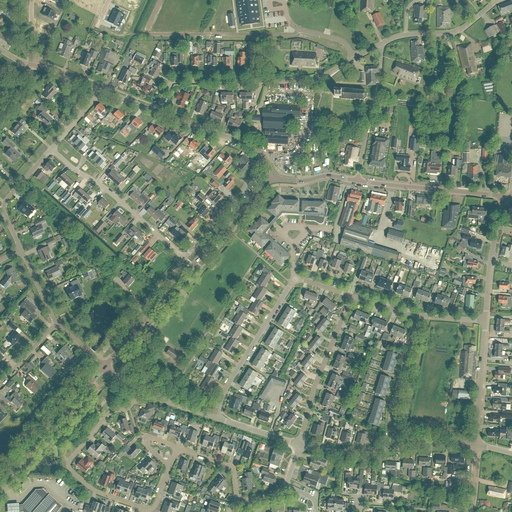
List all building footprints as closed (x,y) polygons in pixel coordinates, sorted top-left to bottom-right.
[(190,6),(190,4),(187,3),(180,0),(176,0),(174,5),(184,9),(186,5),(190,6)] [(236,0),(240,20),(240,19),(241,26),(260,23),(259,17),(260,17),(257,0),(236,0)] [(373,13),(373,0),(361,0),(361,12),(373,13)] [(510,13),(511,11),(511,0),(510,0),(511,1),(498,7),(501,14),(508,12),(509,12),(510,13)] [(187,13),(187,11),(184,9),(174,5),(171,12),(181,16),(183,11),(187,13)] [(415,15),(414,24),(421,24),(422,19),(425,19),(426,6),(414,6),(413,15),(415,15)] [(450,23),(450,7),(437,7),(437,28),(446,29),(446,28),(446,23),(450,23)] [(43,12),(41,15),(53,20),(56,13),(47,9),(45,13),(43,12)] [(114,10),(112,15),(121,18),(123,20),(125,20),(127,16),(114,10)] [(183,20),(184,18),(181,16),(171,12),(168,18),(178,23),(180,18),(183,20)] [(76,22),(78,17),(71,13),(68,18),(76,22)] [(374,15),(380,27),(385,25),(380,13),(374,15)] [(112,15),(110,18),(122,23),(123,20),(121,18),(112,15)] [(110,18),(109,22),(120,27),(122,23),(110,18)] [(502,22),(497,24),(500,30),(503,36),(508,33),(502,22)] [(489,38),(497,34),(499,33),(495,25),(485,31),(489,38)] [(8,50),(11,44),(8,42),(9,40),(0,33),(0,44),(1,46),(2,44),(4,46),(4,47),(8,50)] [(58,53),(61,54),(60,56),(67,59),(71,48),(70,47),(72,42),(66,40),(62,50),(60,49),(59,50),(58,52),(58,53)] [(412,62),(419,62),(419,60),(422,60),(422,61),(424,61),(422,47),(419,47),(418,42),(411,42),(412,48),(410,48),(412,62)] [(484,53),(492,50),(489,42),(481,45),(484,53)] [(478,74),(471,43),(458,46),(463,69),(467,68),(469,75),(478,74)] [(221,54),(225,54),(225,55),(234,55),(234,49),(234,46),(231,46),(231,49),(225,49),(225,50),(221,50),(221,54)] [(95,59),(98,53),(92,51),(90,55),(84,52),(82,56),(83,57),(80,64),(87,67),(91,58),(95,59)] [(106,74),(110,64),(107,63),(108,60),(107,59),(110,54),(103,52),(99,62),(101,63),(98,71),(106,74)] [(183,63),(183,52),(178,52),(178,54),(172,54),(172,58),(171,58),(171,66),(178,66),(178,63),(183,63)] [(316,67),(316,54),(308,54),(308,53),(292,52),(291,56),(293,57),(293,61),(291,61),(291,66),(298,66),(316,67)] [(137,53),(133,60),(142,64),(146,57),(137,53)] [(192,56),(192,66),(198,66),(198,62),(202,62),(202,56),(198,56),(192,56)] [(208,63),(208,66),(211,66),(217,66),(217,58),(214,58),(214,56),(208,56),(208,63)] [(230,66),(230,58),(222,58),(222,62),(224,62),(224,66),(230,66)] [(149,66),(152,68),(160,72),(164,66),(158,62),(154,60),(153,63),(151,62),(149,66)] [(405,66),(396,63),(393,71),(399,73),(398,76),(415,82),(419,71),(405,65),(405,66)] [(135,75),(137,70),(130,67),(128,71),(124,69),(121,74),(122,75),(119,81),(126,85),(132,73),(135,75)] [(367,86),(376,85),(376,83),(377,83),(376,73),(379,73),(378,67),(366,67),(367,86)] [(156,79),(160,72),(152,68),(151,71),(152,72),(150,75),(156,79)] [(139,83),(137,86),(137,87),(143,89),(143,91),(150,94),(152,88),(145,85),(146,83),(149,84),(151,80),(144,75),(141,80),(142,80),(140,83),(139,82),(139,83)] [(48,102),(56,93),(54,91),(56,89),(50,84),(44,90),(46,92),(42,96),(48,102)] [(342,90),(342,91),(335,91),(335,97),(341,97),(341,99),(340,99),(341,100),(341,99),(345,100),(345,101),(346,101),(346,100),(350,100),(350,101),(351,101),(351,100),(354,100),(354,101),(355,101),(355,100),(359,100),(359,101),(360,102),(360,100),(363,101),(364,102),(364,101),(364,100),(366,98),(367,99),(368,98),(367,98),(367,95),(368,94),(366,94),(365,92),(366,91),(365,90),(364,91),(361,91),(361,90),(360,90),(360,91),(356,91),(356,89),(355,89),(355,90),(352,90),(352,89),(350,89),(350,90),(347,90),(347,89),(346,89),(342,89),(342,88),(341,89),(342,90)] [(189,95),(182,92),(181,94),(177,93),(175,98),(180,100),(178,105),(183,108),(186,101),(187,101),(189,95)] [(203,115),(208,104),(205,102),(206,100),(202,98),(199,105),(198,104),(197,108),(198,109),(196,113),(203,115)] [(98,112),(101,115),(104,118),(104,117),(106,115),(103,113),(106,109),(100,104),(95,109),(93,112),(96,115),(98,112)] [(46,125),(52,119),(45,113),(47,111),(41,105),(37,109),(41,113),(37,117),(46,125)] [(267,137),(267,144),(285,145),(286,138),(291,138),(292,132),(290,132),(290,128),(289,128),(289,117),(300,118),(301,107),(272,105),(272,110),(263,109),(262,117),(253,116),(253,121),(264,121),(263,129),(265,129),(264,137),(267,137)] [(218,115),(220,108),(218,107),(217,110),(216,109),(215,113),(212,112),(210,118),(216,120),(218,115)] [(124,117),(118,111),(114,116),(111,113),(105,118),(111,124),(116,119),(119,122),(124,117)] [(238,115),(233,127),(239,130),(242,120),(239,119),(240,116),(242,117),(244,113),(240,112),(238,115)] [(89,114),(86,117),(90,121),(91,121),(96,125),(98,123),(93,118),(89,114)] [(230,119),(228,125),(233,127),(238,115),(236,114),(234,118),(232,117),(231,120),(230,119)] [(23,127),(26,124),(20,118),(17,122),(19,123),(11,132),(18,138),(25,129),(23,127)] [(137,129),(142,124),(136,119),(131,124),(137,129)] [(120,130),(123,133),(126,136),(129,133),(126,130),(129,127),(125,123),(120,130)] [(153,133),(154,132),(156,134),(155,135),(154,136),(157,139),(158,137),(159,137),(164,132),(162,130),(161,130),(158,127),(157,129),(153,125),(150,128),(149,129),(153,133)] [(176,145),(177,144),(182,139),(180,137),(179,137),(176,134),(174,136),(170,132),(168,135),(165,138),(169,142),(170,141),(176,145)] [(142,133),(136,139),(140,142),(145,136),(142,133)] [(70,140),(77,146),(80,143),(83,139),(79,135),(76,137),(74,135),(70,140)] [(373,137),(372,146),(371,156),(370,156),(370,157),(370,158),(369,166),(383,168),(385,159),(383,159),(385,148),(387,149),(388,140),(373,137)] [(14,162),(20,155),(12,148),(15,145),(10,142),(6,138),(3,142),(7,146),(9,148),(5,154),(14,162)] [(192,143),(187,138),(183,143),(186,146),(187,144),(189,146),(195,151),(199,146),(197,143),(197,144),(194,142),(192,143)] [(80,143),(77,146),(84,152),(88,148),(86,145),(88,143),(83,139),(80,143)] [(153,152),(161,159),(165,154),(156,146),(152,151),(153,152)] [(356,162),(359,149),(347,146),(345,160),(346,160),(345,165),(352,167),(353,161),(356,162)] [(209,151),(205,147),(202,150),(206,154),(211,158),(216,153),(211,148),(209,151)] [(174,154),(178,158),(183,151),(179,148),(174,154)] [(96,163),(102,156),(97,152),(95,154),(93,152),(88,156),(96,163)] [(441,165),(441,158),(442,153),(431,152),(431,163),(424,162),(423,173),(430,174),(430,171),(441,172),(441,165)] [(124,154),(113,165),(116,167),(126,156),(124,154)] [(226,158),(221,154),(218,157),(223,161),(228,165),(233,159),(228,155),(226,158)] [(143,164),(162,178),(163,177),(169,179),(174,172),(175,170),(172,168),(166,166),(155,158),(148,156),(147,157),(143,155),(141,160),(143,161),(143,164)] [(240,164),(240,166),(239,168),(245,173),(251,167),(247,164),(250,161),(244,155),(241,158),(239,156),(238,158),(240,159),(238,162),(240,164)] [(397,155),(396,161),(402,162),(401,164),(400,171),(410,172),(410,166),(408,165),(409,163),(410,156),(397,155)] [(494,156),(493,165),(497,166),(496,176),(510,178),(511,168),(511,165),(511,157),(508,157),(504,157),(504,156),(499,155),(499,157),(494,156)] [(106,160),(102,156),(96,163),(103,169),(107,164),(104,162),(106,160)] [(191,169),(198,161),(194,157),(186,166),(191,169)] [(459,167),(459,160),(459,157),(455,157),(455,160),(454,167),(449,166),(448,176),(455,176),(455,167),(459,167)] [(50,170),(52,172),(56,167),(50,162),(46,166),(44,169),(47,172),(50,170)] [(478,172),(478,165),(469,164),(468,175),(468,180),(477,180),(477,175),(476,175),(477,172),(478,172)] [(222,166),(214,174),(219,179),(227,170),(222,166)] [(131,180),(136,174),(140,169),(137,167),(133,171),(128,177),(131,180)] [(108,177),(113,182),(119,175),(117,173),(113,169),(111,172),(111,173),(108,177)] [(40,171),(35,177),(39,181),(44,175),(40,171)] [(65,183),(69,179),(64,174),(60,179),(59,178),(57,180),(60,184),(62,181),(65,183)] [(119,175),(113,182),(118,187),(122,183),(123,183),(126,180),(122,177),(119,175)] [(228,190),(234,183),(232,182),(235,179),(231,176),(225,183),(226,184),(224,186),(228,190)] [(69,179),(65,183),(68,186),(66,188),(69,191),(71,188),(75,184),(69,179)] [(50,190),(56,183),(53,180),(47,187),(50,190)] [(133,194),(132,195),(130,197),(135,201),(139,197),(141,194),(133,187),(129,191),(133,194)] [(337,203),(340,189),(330,187),(330,191),(329,191),(327,201),(337,203)] [(74,195),(77,198),(80,201),(86,194),(81,189),(77,193),(76,192),(74,195)] [(164,190),(161,193),(167,198),(170,195),(164,190)] [(215,196),(213,194),(214,193),(211,191),(207,195),(210,198),(210,197),(212,199),(211,200),(216,205),(222,197),(217,193),(215,196)] [(339,226),(345,228),(340,245),(364,252),(396,262),(399,253),(368,243),(372,231),(352,224),(358,205),(359,201),(361,201),(362,194),(358,193),(358,192),(351,191),(351,195),(349,194),(347,203),(346,203),(344,207),(345,207),(339,226)] [(70,195),(67,192),(62,198),(64,201),(70,195)] [(86,194),(80,201),(83,203),(86,206),(89,204),(88,203),(92,199),(86,194)] [(139,197),(135,201),(140,206),(142,204),(144,206),(149,200),(142,194),(139,197)] [(70,195),(62,204),(65,206),(73,197),(70,195)] [(366,211),(380,214),(382,215),(382,214),(384,206),(386,198),(382,198),(378,197),(378,196),(371,195),(369,207),(367,207),(366,211)] [(427,197),(424,196),(417,195),(417,204),(435,206),(435,196),(428,195),(427,197)] [(292,208),(292,201),(285,201),(279,196),(278,196),(276,198),(277,198),(272,204),(273,205),(268,211),(276,218),(277,219),(278,219),(281,216),(282,216),(284,215),(284,214),(284,208),(292,208)] [(28,218),(35,210),(23,199),(21,202),(23,203),(18,209),(22,213),(23,213),(28,218)] [(106,210),(109,205),(102,199),(99,203),(99,204),(98,204),(101,207),(102,206),(106,210)] [(404,207),(404,200),(395,199),(394,206),(397,206),(396,210),(402,211),(402,209),(401,208),(401,206),(404,207)] [(284,208),(284,214),(299,215),(299,202),(299,200),(296,200),(296,202),(292,201),(292,208),(284,208)] [(174,208),(175,209),(177,211),(183,205),(180,202),(179,201),(176,204),(178,205),(177,207),(176,206),(174,208)] [(306,202),(306,201),(303,201),(303,202),(302,215),(305,215),(305,221),(314,221),(316,222),(319,224),(320,224),(322,224),(323,223),(328,211),(327,209),(326,208),(324,208),(324,203),(306,202)] [(147,212),(152,216),(156,212),(150,208),(150,207),(151,206),(150,204),(148,206),(146,208),(148,210),(147,212)] [(204,218),(209,212),(204,207),(205,206),(203,205),(199,209),(199,210),(200,211),(199,213),(204,218)] [(454,228),(460,205),(459,205),(451,205),(451,207),(448,206),(448,211),(444,210),(443,226),(447,227),(447,228),(454,228)] [(83,207),(77,214),(80,217),(87,210),(83,207)] [(468,218),(472,219),(478,220),(478,219),(479,219),(480,208),(473,208),(472,212),(468,212),(468,218)] [(480,208),(479,219),(481,219),(480,223),(486,224),(487,216),(489,216),(489,211),(486,211),(487,209),(480,208)] [(89,209),(82,217),(85,219),(92,212),(89,209)] [(158,209),(156,212),(152,216),(157,221),(158,219),(161,222),(166,216),(158,209)] [(115,224),(118,221),(122,217),(117,212),(115,214),(113,212),(111,214),(110,216),(112,218),(110,220),(115,224)] [(91,218),(93,223),(99,220),(96,215),(91,218)] [(359,225),(365,226),(368,217),(362,215),(359,225)] [(122,217),(118,221),(123,225),(126,227),(128,225),(125,223),(127,221),(122,217)] [(196,223),(198,220),(195,217),(193,220),(187,227),(192,231),(198,225),(196,223)] [(269,225),(261,218),(257,224),(255,223),(248,231),(254,236),(251,239),(262,248),(271,238),(267,235),(267,232),(271,227),(269,225)] [(273,222),(269,225),(271,227),(274,223),(277,219),(276,218),(273,222)] [(35,238),(35,239),(42,236),(41,235),(44,233),(40,225),(42,224),(45,222),(44,220),(37,223),(39,226),(31,230),(35,238)] [(101,221),(94,229),(99,233),(106,225),(101,221)] [(402,230),(404,223),(398,221),(397,224),(395,224),(394,228),(402,230)] [(132,239),(135,236),(139,231),(134,227),(132,229),(130,227),(128,229),(129,230),(126,234),(132,239)] [(177,239),(181,235),(181,234),(182,233),(180,231),(180,230),(176,227),(171,233),(177,239)] [(180,230),(186,235),(189,232),(183,227),(180,230)] [(389,229),(386,238),(402,243),(404,234),(389,229)] [(139,231),(135,236),(140,240),(143,242),(145,240),(142,238),(144,236),(139,231)] [(117,245),(124,237),(121,234),(114,243),(117,245)] [(482,245),(483,245),(483,243),(483,242),(482,242),(482,241),(471,240),(470,247),(477,248),(477,249),(478,250),(480,250),(480,249),(481,249),(481,245),(482,245)] [(271,256),(279,246),(274,241),(265,251),(271,256)] [(148,242),(139,252),(142,254),(150,245),(148,242)] [(455,245),(457,247),(457,248),(463,252),(465,248),(460,244),(457,242),(455,245)] [(501,255),(504,256),(505,257),(506,257),(509,257),(510,252),(511,252),(511,245),(509,245),(508,248),(503,247),(501,255)] [(276,261),(285,251),(279,246),(271,256),(276,261)] [(43,262),(51,259),(45,248),(38,251),(43,262)] [(152,251),(151,249),(144,257),(148,260),(149,259),(151,261),(157,255),(153,251),(152,251)] [(315,260),(318,261),(321,251),(318,250),(316,255),(313,254),(312,257),(309,256),(307,264),(313,266),(315,260)] [(285,251),(276,261),(282,266),(284,263),(290,256),(285,251)] [(321,251),(318,261),(321,262),(318,268),(325,270),(327,262),(325,261),(326,258),(322,257),(324,252),(321,251)] [(343,265),(346,257),(339,254),(339,256),(338,256),(337,260),(335,260),(332,268),(338,270),(340,264),(343,265)] [(463,261),(464,261),(463,268),(467,268),(468,266),(477,268),(478,262),(472,260),(472,259),(468,256),(466,254),(465,258),(464,258),(463,261)] [(350,274),(351,272),(353,272),(354,269),(353,268),(353,266),(350,265),(351,262),(348,261),(348,260),(346,259),(346,257),(343,265),(346,266),(344,272),(350,274)] [(57,267),(63,264),(61,260),(54,263),(56,267),(45,272),(49,280),(61,275),(57,267)] [(396,276),(393,282),(396,283),(398,277),(402,267),(400,266),(397,274),(396,276)] [(368,274),(365,281),(372,284),(374,276),(371,275),(373,271),(372,271),(373,268),(370,267),(368,274)] [(12,284),(18,281),(12,269),(6,272),(8,277),(3,282),(3,281),(0,284),(6,288),(11,282),(12,284)] [(128,288),(135,281),(125,272),(122,276),(126,280),(123,283),(128,288)] [(359,279),(365,281),(368,274),(362,272),(359,279)] [(257,284),(267,290),(264,288),(271,277),(264,273),(257,284)] [(387,281),(384,288),(390,291),(393,283),(389,282),(391,277),(388,276),(386,281),(387,281)] [(475,284),(476,278),(466,277),(466,280),(463,280),(462,287),(467,287),(468,284),(475,284)] [(377,286),(384,288),(387,281),(386,281),(380,278),(377,286)] [(461,286),(463,280),(455,278),(453,284),(461,286)] [(82,295),(81,294),(83,293),(77,280),(70,283),(72,287),(66,290),(71,300),(82,295)] [(511,294),(511,290),(510,290),(510,284),(500,283),(499,290),(508,290),(508,294),(511,294)] [(258,289),(253,297),(256,299),(260,302),(263,304),(263,303),(260,301),(267,290),(257,284),(260,286),(258,289)] [(396,293),(402,295),(405,288),(399,285),(396,293)] [(467,289),(466,288),(461,287),(459,295),(464,296),(467,289)] [(405,288),(402,295),(409,297),(411,290),(405,288)] [(421,300),(425,288),(423,288),(422,292),(418,290),(416,298),(421,300)] [(425,288),(421,300),(428,302),(431,295),(427,294),(429,290),(425,288)] [(304,298),(310,300),(312,294),(306,292),(304,298)] [(445,294),(441,305),(448,307),(450,300),(447,298),(448,294),(445,293),(445,294)] [(312,294),(310,300),(316,302),(318,296),(312,294)] [(435,303),(441,305),(445,294),(443,294),(442,297),(437,295),(435,303)] [(473,310),(474,296),(467,296),(466,310),(473,310)] [(511,308),(511,302),(511,298),(507,298),(507,297),(499,296),(498,303),(503,304),(502,307),(511,308)] [(20,306),(25,311),(21,316),(28,323),(35,316),(32,313),(37,308),(26,298),(20,306)] [(322,314),(331,302),(326,298),(322,303),(325,306),(320,312),(322,314)] [(238,307),(243,310),(248,313),(249,311),(256,315),(263,304),(260,302),(256,299),(256,300),(249,311),(245,308),(240,305),(238,307)] [(331,302),(322,314),(325,316),(330,309),(332,311),(336,306),(331,302)] [(285,313),(293,318),(296,313),(288,307),(285,313)] [(240,311),(233,322),(243,329),(243,328),(240,326),(248,313),(243,310),(242,312),(240,311)] [(353,319),(360,322),(363,314),(356,311),(353,319)] [(283,316),(281,318),(290,324),(293,318),(285,313),(284,314),(283,313),(282,316),(283,316)] [(363,314),(360,322),(358,325),(361,326),(363,323),(366,324),(369,317),(363,314)] [(245,320),(252,324),(253,323),(255,324),(256,321),(251,318),(252,317),(248,315),(245,320)] [(286,329),(290,324),(281,318),(278,324),(286,329)] [(319,322),(321,323),(326,328),(330,322),(325,318),(322,321),(320,320),(319,322)] [(372,326),(375,328),(374,330),(377,331),(381,321),(375,319),(372,326)] [(381,321),(377,331),(377,332),(380,334),(381,330),(384,332),(388,324),(381,321)] [(236,340),(243,329),(233,322),(233,323),(234,324),(236,325),(229,336),(239,342),(236,340)] [(322,333),(326,328),(321,323),(317,328),(322,333)] [(357,328),(351,325),(349,331),(355,333),(356,330),(357,328)] [(390,334),(393,335),(392,339),(395,340),(397,337),(400,329),(393,327),(390,334)] [(272,333),(280,339),(284,333),(275,328),(272,333)] [(400,329),(397,337),(403,339),(406,332),(400,329)] [(12,346),(21,337),(15,331),(6,340),(12,346)] [(277,344),(280,339),(272,333),(268,339),(277,344)] [(229,336),(229,337),(232,338),(225,349),(232,354),(239,342),(229,336)] [(313,342),(318,346),(322,341),(317,337),(313,342)] [(347,337),(344,343),(354,347),(355,346),(354,343),(353,343),(354,340),(347,337)] [(273,349),(277,344),(268,339),(265,344),(273,349)] [(314,351),(318,346),(313,342),(309,347),(314,351)] [(349,353),(350,349),(353,350),(354,347),(344,343),(341,349),(349,353)] [(476,353),(476,347),(464,346),(464,352),(462,352),(460,379),(475,380),(476,371),(474,371),(474,368),(476,368),(476,361),(474,361),(475,357),(477,357),(477,353),(476,353)] [(65,365),(73,357),(66,350),(67,350),(64,347),(57,354),(62,359),(61,361),(65,365)] [(175,359),(179,354),(169,348),(166,353),(175,359)] [(259,354),(267,359),(271,354),(262,349),(259,354)] [(209,361),(219,367),(216,365),(223,354),(216,350),(209,361)] [(387,358),(396,361),(398,355),(388,352),(387,358)] [(273,356),(283,362),(285,360),(275,353),(273,356)] [(299,355),(303,359),(311,364),(315,359),(309,355),(307,358),(301,353),(299,355)] [(264,364),(267,359),(259,354),(256,359),(264,364)] [(304,363),(302,366),(307,370),(311,364),(303,359),(299,355),(297,357),(304,363)] [(336,362),(344,365),(347,358),(339,355),(336,362)] [(51,378),(57,372),(48,364),(50,361),(46,358),(44,360),(41,363),(44,365),(40,370),(45,374),(46,373),(51,378)] [(385,364),(394,367),(394,366),(395,366),(396,364),(395,363),(396,361),(387,358),(385,364)] [(261,370),(264,364),(256,359),(252,365),(261,370)] [(210,365),(205,374),(215,380),(212,378),(219,367),(209,361),(208,361),(207,363),(210,365)] [(291,365),(299,372),(301,369),(293,363),(293,362),(292,361),(290,364),(291,364),(291,365)] [(25,366),(30,371),(34,366),(29,362),(25,366)] [(341,371),(343,368),(346,369),(347,366),(344,365),(336,362),(334,368),(341,371)] [(392,373),(394,367),(385,364),(383,370),(392,373)] [(495,379),(503,379),(503,375),(510,375),(511,369),(504,368),(498,368),(498,373),(495,373),(495,379)] [(246,374),(254,380),(258,374),(249,369),(246,374)] [(296,377),(298,379),(303,383),(307,378),(302,374),(300,376),(297,375),(293,371),(292,374),(296,377)] [(208,392),(215,380),(205,374),(205,375),(208,377),(201,388),(208,392)] [(251,385),(254,380),(246,374),(243,380),(251,385)] [(290,376),(296,381),(294,384),(299,388),(303,383),(298,379),(296,377),(292,374),(290,376)] [(331,380),(338,384),(341,378),(333,374),(331,380)] [(341,378),(355,383),(356,380),(351,378),(349,377),(343,374),(341,378)] [(379,382),(389,384),(391,378),(381,375),(379,382)] [(35,393),(40,388),(35,382),(36,382),(30,376),(27,379),(30,382),(26,387),(29,390),(30,388),(35,393)] [(284,388),(286,382),(271,377),(260,395),(260,396),(265,399),(273,384),(284,388)] [(248,390),(251,385),(243,380),(239,385),(248,390)] [(336,390),(337,386),(339,387),(340,385),(338,384),(331,380),(328,387),(336,390)] [(387,391),(389,384),(379,382),(378,388),(387,391)] [(385,397),(387,391),(378,388),(376,394),(385,397)] [(471,392),(459,391),(458,399),(470,400),(471,392)] [(18,409),(24,402),(17,396),(17,395),(14,392),(9,397),(12,400),(11,402),(18,409)] [(285,393),(284,396),(285,396),(291,401),(289,404),(294,408),(298,403),(293,399),(291,398),(291,397),(286,394),(285,393)] [(302,398),(297,394),(293,399),(298,403),(302,398)] [(325,400),(332,403),(335,397),(327,394),(325,400)] [(240,400),(239,400),(233,398),(229,408),(237,410),(240,400)] [(257,411),(259,405),(261,401),(259,400),(258,399),(256,404),(254,403),(252,409),(246,407),(244,414),(252,417),(255,410),(257,411)] [(374,405),(384,408),(385,402),(376,399),(374,405)] [(330,409),(332,403),(325,400),(322,406),(330,409)] [(506,410),(506,405),(501,404),(501,401),(493,400),(493,408),(500,408),(500,410),(506,410)] [(382,414),(384,408),(374,405),(372,411),(382,414)] [(139,418),(142,419),(141,422),(145,424),(147,420),(148,421),(149,417),(150,417),(151,413),(153,414),(155,408),(148,406),(147,411),(142,409),(139,418)] [(268,423),(268,422),(269,422),(270,419),(269,418),(270,416),(265,414),(265,411),(262,410),(259,420),(268,423)] [(371,417),(380,420),(380,419),(381,420),(382,417),(381,416),(382,414),(372,411),(371,417)] [(283,412),(281,414),(285,417),(286,418),(293,424),(297,418),(292,414),(290,417),(287,415),(283,412)] [(281,414),(279,417),(286,422),(284,425),(282,427),(284,429),(285,428),(286,426),(289,429),(293,424),(286,418),(285,417),(281,414)] [(378,426),(380,420),(371,417),(369,423),(378,426)] [(129,426),(127,419),(124,420),(123,420),(122,419),(121,420),(120,420),(119,421),(119,422),(119,423),(119,424),(120,424),(123,433),(130,431),(131,433),(134,431),(132,425),(129,426)] [(166,429),(168,422),(165,420),(164,420),(162,423),(156,421),(154,427),(162,430),(163,428),(166,429)] [(169,434),(174,436),(177,428),(174,426),(175,425),(173,424),(174,421),(171,420),(169,426),(172,427),(169,434)] [(323,428),(324,424),(320,423),(319,426),(315,424),(312,434),(320,436),(322,427),(323,428)] [(177,428),(174,436),(179,438),(182,431),(185,432),(187,427),(183,425),(182,427),(181,427),(180,429),(177,428)] [(337,432),(338,428),(334,427),(334,430),(329,428),(327,438),(334,440),(336,431),(337,432)] [(489,436),(500,437),(500,433),(506,433),(506,430),(511,430),(511,428),(506,428),(500,427),(500,429),(493,429),(493,430),(489,430),(489,436)] [(111,442),(116,436),(107,429),(102,435),(111,442)] [(194,442),(198,433),(188,430),(186,434),(189,435),(187,440),(194,442)] [(344,433),(341,442),(349,444),(351,435),(351,434),(351,432),(347,430),(347,433),(344,433)] [(202,446),(207,448),(211,438),(208,437),(209,434),(204,432),(202,438),(204,439),(202,446)] [(367,436),(368,433),(364,432),(363,434),(359,433),(356,443),(364,445),(366,435),(367,436)] [(211,438),(207,448),(212,449),(214,443),(217,444),(219,437),(214,435),(213,438),(211,438)] [(221,452),(226,454),(230,444),(227,443),(228,440),(223,438),(220,445),(224,446),(221,452)] [(249,459),(252,449),(253,446),(250,445),(250,443),(244,441),(241,449),(244,451),(242,457),(249,459)] [(106,448),(99,442),(96,447),(94,445),(88,451),(91,454),(93,457),(94,456),(97,459),(102,453),(102,452),(106,448)] [(230,444),(226,454),(231,456),(233,449),(236,450),(239,444),(236,443),(235,446),(230,444)] [(133,459),(140,451),(135,446),(132,450),(127,445),(122,451),(124,454),(126,452),(128,454),(127,454),(133,459)] [(274,449),(269,464),(270,464),(269,467),(277,470),(278,467),(279,467),(284,453),(274,449)] [(464,464),(464,460),(462,460),(462,455),(452,455),(451,462),(461,463),(461,464),(464,464)] [(445,465),(446,456),(435,456),(435,464),(442,465),(441,470),(444,471),(444,474),(447,474),(447,467),(445,467),(445,465)] [(94,463),(88,458),(84,463),(82,460),(77,466),(85,473),(90,468),(90,467),(94,463)] [(429,466),(429,459),(420,458),(419,466),(424,466),(424,468),(423,477),(431,477),(432,469),(428,468),(428,466),(429,466)] [(187,475),(189,470),(186,469),(188,462),(182,459),(178,469),(183,471),(182,474),(187,475)] [(155,465),(156,465),(151,460),(146,465),(144,463),(138,469),(143,473),(146,470),(148,472),(153,468),(154,470),(157,467),(155,465)] [(320,462),(313,460),(310,467),(319,470),(320,466),(324,467),(326,462),(321,460),(320,462)] [(415,478),(416,471),(413,471),(414,461),(404,460),(403,468),(409,468),(409,477),(411,477),(414,478),(415,478)] [(386,470),(390,470),(390,471),(391,472),(391,476),(396,478),(399,478),(399,470),(400,463),(397,463),(397,465),(396,465),(396,463),(386,462),(386,470)] [(205,473),(207,469),(204,468),(198,465),(195,472),(192,470),(189,477),(196,479),(197,476),(201,478),(203,472),(205,473)] [(273,484),(276,477),(269,474),(270,471),(264,469),(262,474),(265,476),(263,481),(273,484)] [(329,477),(316,472),(312,471),(311,476),(307,474),(304,482),(316,486),(317,482),(325,485),(329,477)] [(244,491),(253,490),(251,479),(253,478),(252,473),(245,474),(246,479),(243,480),(244,491)] [(353,489),(354,479),(351,478),(351,476),(348,475),(349,473),(346,473),(345,482),(348,482),(347,488),(353,489)] [(113,482),(115,476),(109,474),(108,477),(104,475),(103,481),(100,480),(99,484),(101,485),(107,488),(110,481),(113,482)] [(363,483),(363,477),(357,476),(357,479),(354,479),(353,489),(359,489),(360,483),(363,483)] [(116,491),(122,493),(125,483),(126,480),(122,479),(121,479),(118,478),(115,485),(118,486),(116,491)] [(228,484),(226,483),(227,482),(221,478),(217,484),(214,482),(208,490),(214,494),(217,489),(220,491),(224,486),(226,488),(228,484)] [(371,495),(371,485),(368,485),(369,482),(366,482),(366,480),(363,480),(362,488),(365,489),(365,495),(371,495)] [(459,488),(460,481),(449,480),(448,482),(446,481),(446,487),(450,487),(450,488),(459,488)] [(125,483),(122,493),(127,495),(129,490),(131,491),(134,483),(131,482),(130,485),(125,483)] [(172,482),(170,488),(181,492),(182,489),(185,490),(187,484),(179,482),(178,485),(172,482)] [(383,499),(388,500),(389,490),(389,487),(384,486),(384,485),(384,483),(381,482),(381,483),(380,490),(380,491),(383,491),(383,499)] [(371,485),(371,495),(377,496),(377,490),(380,490),(381,483),(375,483),(375,485),(371,485)] [(394,492),(398,493),(398,487),(402,487),(402,486),(393,483),(393,486),(392,486),(392,490),(389,490),(388,500),(394,500),(394,492)] [(135,497),(140,499),(143,489),(141,488),(142,486),(136,484),(134,490),(137,491),(135,497)] [(505,499),(506,490),(489,487),(487,495),(491,496),(491,495),(494,496),(505,499)] [(143,489),(140,499),(146,501),(147,496),(150,497),(153,490),(147,488),(146,490),(143,489)] [(170,488),(168,494),(174,496),(173,499),(181,501),(182,496),(180,495),(181,492),(170,488)] [(18,511),(21,511),(23,511),(22,511),(56,511),(62,506),(43,489),(36,490),(22,505),(18,505),(18,506),(18,511)] [(210,503),(209,507),(219,510),(221,505),(216,503),(217,500),(210,498),(208,503),(210,503)] [(94,501),(92,509),(89,507),(87,511),(92,511),(93,511),(95,511),(97,511),(100,504),(97,502),(94,501)] [(166,502),(164,508),(174,511),(176,508),(178,509),(180,504),(172,501),(171,504),(166,502)] [(19,511),(19,503),(7,504),(7,511),(19,511)]
